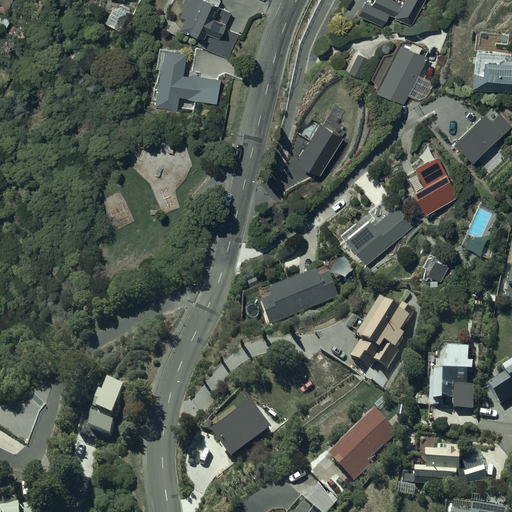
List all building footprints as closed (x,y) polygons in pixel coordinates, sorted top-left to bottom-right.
[(0,0),(0,10),(1,11),(5,4),(8,6),(11,0),(0,0)] [(220,0),(182,0),(180,5),(183,6),(178,13),(183,16),(177,27),(209,41),(205,48),(228,58),(239,33),(223,26),(230,12),(217,6),(220,0)] [(364,0),(362,0),(356,12),(381,25),(387,13),(409,25),(412,19),(413,20),(421,7),(425,9),(427,5),(423,3),(424,0),(395,0),(395,1),(394,0),(370,0),(369,2),(364,0)] [(375,89),(374,94),(401,108),(406,99),(422,107),(432,87),(417,80),(427,61),(424,59),(426,53),(404,42),(403,44),(398,42),(391,58),(382,59),(369,83),(375,89)] [(187,53),(163,48),(155,107),(175,110),(177,97),(216,103),(220,79),(192,74),(192,76),(183,74),(187,53)] [(472,70),(470,86),(511,92),(511,54),(476,50),(474,70),(472,70)] [(357,53),(347,73),(359,78),(369,59),(357,53)] [(511,140),(511,138),(483,110),(465,126),(463,124),(451,135),(467,152),(462,157),(478,174),(511,140)] [(459,194),(429,142),(423,145),(423,151),(417,160),(409,164),(412,169),(404,174),(413,190),(411,190),(424,213),(459,194)] [(367,214),(342,235),(364,264),(415,222),(399,202),(373,222),(367,214)] [(511,240),(497,299),(506,299),(506,300),(511,301),(511,240)] [(317,271),(267,291),(270,297),(260,301),(265,313),(271,324),(340,298),(330,274),(319,278),(317,271)] [(370,370),(374,362),(387,369),(399,352),(395,350),(404,337),(400,335),(414,313),(402,305),(397,312),(380,301),(356,338),(361,340),(350,357),(370,370)] [(468,347),(446,347),(446,364),(441,364),(441,373),(430,373),(430,405),(442,405),(442,400),(453,400),(453,386),(467,386),(467,375),(472,375),(472,365),(468,365),(468,347)] [(504,376),(487,386),(500,405),(511,396),(511,364),(501,371),(504,376)] [(93,406),(87,404),(79,435),(88,438),(90,432),(112,438),(116,425),(112,424),(114,419),(116,420),(120,406),(118,405),(124,384),(108,380),(105,390),(98,388),(93,406)] [(212,429),(209,448),(222,468),(232,462),(236,468),(251,459),(246,451),(252,448),(249,444),(271,431),(263,418),(260,420),(253,406),(212,429)] [(397,435),(374,412),(329,456),(354,482),(373,463),(370,460),(397,435)] [(460,447),(437,446),(437,451),(425,451),(425,469),(414,469),(414,475),(402,475),(402,484),(414,484),(414,486),(438,486),(438,482),(463,482),(463,472),(460,472),(460,447)] [(484,468),(464,474),(467,486),(488,481),(484,468)] [(318,484),(305,500),(318,511),(329,511),(339,501),(330,494),(328,497),(318,484)] [(511,496),(487,495),(487,508),(446,505),(445,511),(504,511),(505,510),(511,510),(511,496)]
